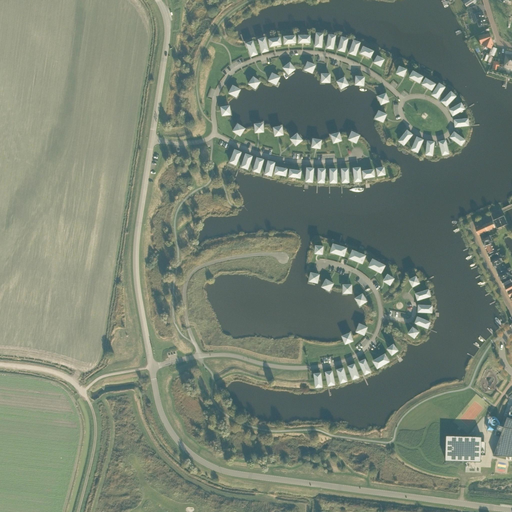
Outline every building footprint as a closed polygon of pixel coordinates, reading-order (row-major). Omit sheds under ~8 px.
[(471,17),(475,16),(477,22),(479,26),(487,24),(483,12),(481,13),(475,14),(474,12),(470,13),(471,17)] [(481,45),(484,45),(484,46),(491,49),(489,54),(492,46),(493,44),(490,36),(491,36),(490,33),(478,37),(479,37),(481,45)] [(326,48),(332,49),(335,36),(328,35),(326,48)] [(269,40),(270,47),(280,45),(279,38),(269,40)] [(338,51),(344,52),(347,39),(341,38),(338,51)] [(258,40),(262,53),(268,51),(264,39),(258,40)] [(349,54),(355,56),(359,43),(353,41),(349,54)] [(246,44),(251,57),(256,55),(252,42),(246,44)] [(360,54),(370,58),(372,52),(363,48),(360,54)] [(373,63),(380,66),(383,60),(377,57),(373,63)] [(307,63),(306,65),(304,70),(311,73),(314,66),(307,63)] [(294,70),(289,64),(283,68),(288,74),(294,70)] [(397,74),(404,77),(406,70),(400,68),(397,74)] [(413,72),(410,78),(420,83),(423,77),(413,72)] [(272,74),(268,81),(275,85),(279,78),(272,74)] [(356,77),(355,85),(363,86),(363,78),(356,77)] [(259,83),(254,79),(253,78),(248,84),(255,89),(259,83)] [(343,79),(337,82),(341,89),(347,85),(343,79)] [(423,85),(432,90),(435,85),(426,79),(423,85)] [(440,84),(432,95),(438,99),(445,88),(440,84)] [(233,87),(229,93),(236,97),(239,90),(233,87)] [(442,102),(447,106),(456,97),(451,93),(442,102)] [(389,102),(386,94),(379,97),(382,104),(389,102)] [(461,104),(450,110),(453,116),(464,109),(461,104)] [(221,108),(222,116),(230,114),(228,107),(221,108)] [(379,112),(376,119),(383,122),(386,115),(379,112)] [(254,125),(255,133),(263,132),(262,124),(254,125)] [(237,125),(235,129),(233,131),(239,136),(244,129),(237,125)] [(273,129),(275,136),(282,135),(281,127),(273,129)] [(399,141),(404,145),(412,135),(407,131),(399,141)] [(331,136),(333,143),(341,141),(338,133),(331,136)] [(348,140),(355,143),(359,136),(352,133),(348,140)] [(451,138),(461,146),(465,141),(454,133),(451,138)] [(290,139),(295,145),(301,141),(296,135),(290,139)] [(418,152),(423,140),(417,138),(412,150),(418,152)] [(313,140),(312,147),(319,149),(320,141),(313,140)] [(440,142),(443,155),(449,154),(446,141),(440,142)] [(234,151),(230,163),(235,165),(240,153),(234,151)] [(241,167),(247,169),(251,157),(245,155),(241,167)] [(253,171),(259,173),(263,160),(257,159),(253,171)] [(265,174),(271,176),(274,163),(268,162),(265,174)] [(275,174),(285,176),(286,170),(276,168),(275,174)] [(376,169),(377,176),(384,175),(383,168),(376,169)] [(504,216),(498,218),(502,227),(507,224),(504,216)] [(497,229),(502,227),(498,218),(493,221),(497,229)] [(492,221),(484,225),(487,231),(495,228),(492,221)] [(487,231),(484,225),(480,227),(479,226),(476,227),(476,228),(475,229),(478,235),(487,231)] [(483,239),(481,240),(484,246),(492,242),(490,236),(483,239)] [(488,254),(495,251),(491,243),(484,246),(488,254)] [(344,256),(346,249),(333,245),(331,253),(344,256)] [(362,264),(365,256),(353,251),(350,259),(362,264)] [(496,251),(495,251),(488,254),(490,260),(499,256),(496,251)] [(493,267),(495,266),(502,263),(503,262),(501,258),(500,259),(499,257),(491,261),(493,267)] [(381,273),(385,266),(373,260),(369,267),(381,273)] [(505,271),(502,263),(495,266),(499,274),(505,271)] [(501,281),(509,277),(511,276),(509,272),(507,273),(506,271),(498,276),(501,281)] [(310,282),(318,283),(319,275),(311,274),(310,282)] [(390,285),(394,279),(388,275),(384,281),(390,285)] [(413,287),(419,284),(416,277),(410,281),(413,287)] [(511,282),(511,281),(509,277),(501,281),(504,287),(511,282)] [(322,287),(329,291),(333,284),(326,280),(322,287)] [(344,294),(352,294),(352,285),(344,286),(344,294)] [(430,296),(429,290),(416,294),(418,300),(430,296)] [(356,299),(360,306),(367,301),(363,295),(356,299)] [(428,328),(430,323),(418,318),(415,323),(428,328)] [(359,324),(356,332),(364,335),(367,328),(359,324)] [(409,334),(415,338),(419,332),(413,328),(409,334)] [(346,345),(353,342),(350,334),(343,337),(346,345)] [(388,349),(392,355),(398,351),(394,345),(388,349)] [(385,355),(374,362),(378,368),(389,362),(385,355)] [(360,363),(365,375),(371,372),(365,360),(360,363)] [(349,367),(353,379),(359,377),(355,365),(349,367)] [(338,370),(341,383),(347,381),(344,369),(338,370)] [(326,373),(329,386),(335,385),(332,372),(326,373)] [(511,456),(511,406),(507,418),(507,419),(506,422),(502,431),(493,456),(511,456)] [(484,442),(481,442),(482,437),(479,437),(446,436),(445,461),(481,463),(481,462),(481,456),(483,456),(484,442)]
